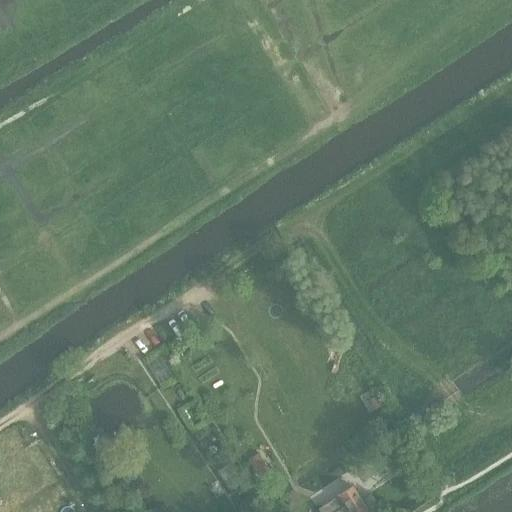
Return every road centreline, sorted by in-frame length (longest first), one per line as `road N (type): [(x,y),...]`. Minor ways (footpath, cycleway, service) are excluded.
road 1 (track): [(0,426),(309,217)]
road 2 (track): [(309,217),(372,315),(460,406),(485,424),(511,420)]
road 3 (track): [(511,89),(309,217)]
road 4 (track): [(164,232),(0,336)]
